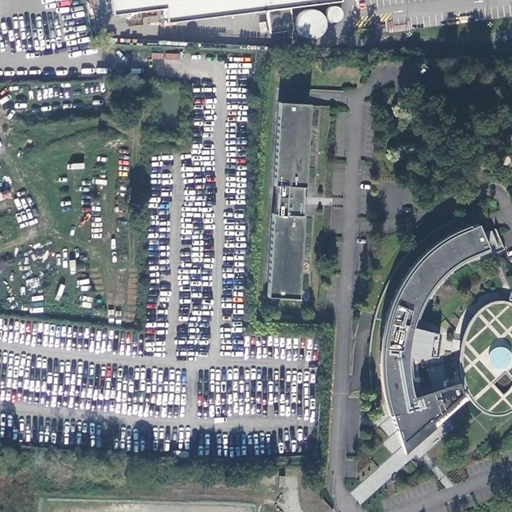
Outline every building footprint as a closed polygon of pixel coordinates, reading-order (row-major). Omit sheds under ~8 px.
[(110,0),(112,14),(165,8),(218,1),(220,15),(266,10),(289,7),(326,2),(325,0),(110,0)] [(220,15),(218,1),(165,8),(166,22),(220,15)] [(289,7),(266,10),(269,33),(292,30),(289,7)] [(323,12),(303,10),(301,26),(308,26),(307,37),(320,38),(323,12)] [(271,213),(267,294),(297,296),(302,214),(300,214),(301,205),(306,205),(306,196),(301,196),(302,187),(303,187),(308,106),(277,104),(273,185),(274,185),(273,213),(271,213)] [(511,301),(511,303),(507,301),(501,300),(495,300),(495,302),(490,303),(484,306),(477,310),(473,316),(470,320),(465,330),(463,336),(462,343),(460,352),(460,359),(459,367),(460,371),(461,375),(462,379),(415,395),(413,388),(412,379),(411,374),(411,367),(410,361),(410,356),(436,356),(440,334),(414,327),(418,317),(420,310),(423,304),(426,298),(430,291),(434,286),(439,280),(445,273),(452,268),(460,263),(467,259),(478,254),(488,250),(481,235),(476,224),(465,229),(454,233),(444,238),(437,244),(426,252),(420,259),(412,268),(401,284),(396,294),(391,306),(387,318),(384,332),(382,343),(381,356),(381,368),(382,378),(384,388),(385,398),(388,405),(402,447),(431,421),(432,423),(438,418),(437,416),(465,392),(469,399),(472,403),(476,406),(478,409),(480,410),(482,412),(485,413),(487,413),(489,414),(492,415),(495,415),(497,415),(500,415),(502,415),(505,414),(507,412),(511,409),(511,301)] [(491,231),(481,235),(488,250),(498,246),(491,231)]
